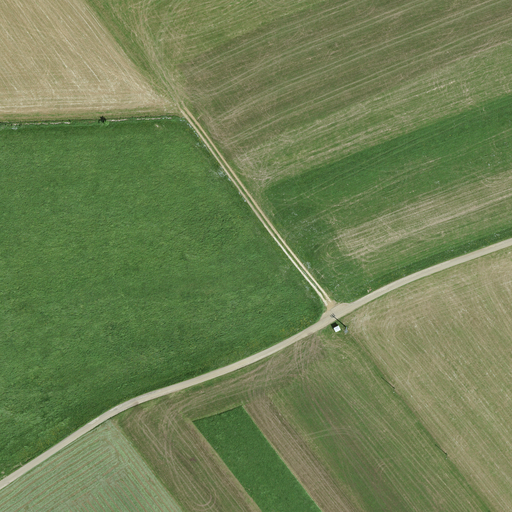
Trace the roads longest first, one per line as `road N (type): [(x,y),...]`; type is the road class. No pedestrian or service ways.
road 1 (unclassified): [(0,486),(131,402),(228,369),(399,283),(511,242)]
road 2 (track): [(184,110),(339,313)]
